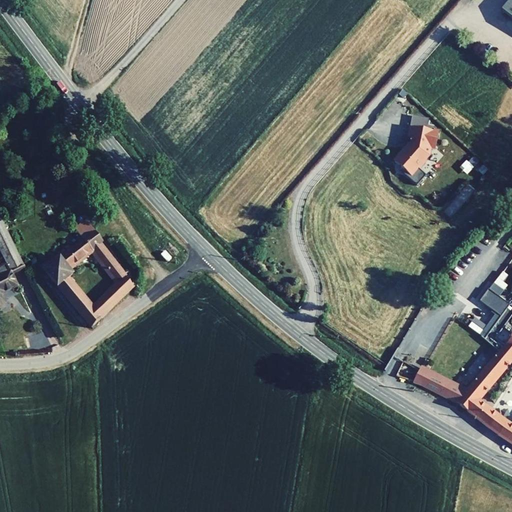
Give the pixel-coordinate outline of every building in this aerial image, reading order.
[(511,0),(501,13),(511,22),(511,0)] [(406,149),(400,157),(418,172),(425,163),(425,162),(428,158),(430,150),(435,151),(438,135),(409,130),(407,141),(410,141),(408,148),(407,150),(406,149)] [(0,311),(4,309),(0,301),(1,294),(17,288),(10,276),(25,269),(2,222),(0,223),(0,255),(6,267),(0,269),(0,311)] [(87,222),(75,232),(79,237),(76,240),(79,244),(43,272),(92,331),(133,289),(100,245),(103,243),(87,222)] [(489,335),(494,340),(511,314),(511,307),(510,306),(489,335)] [(511,446),(511,314),(494,340),(504,347),(511,355),(511,427),(497,417),(488,429),(511,446)] [(511,358),(511,355),(504,347),(467,389),(430,371),(420,386),(454,404),(488,429),(497,417),(475,401),(511,358)]
